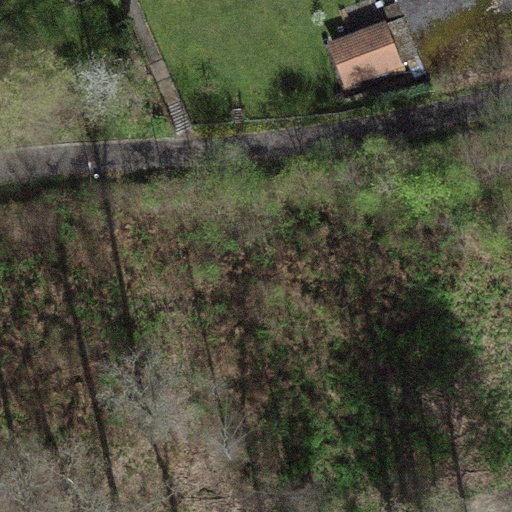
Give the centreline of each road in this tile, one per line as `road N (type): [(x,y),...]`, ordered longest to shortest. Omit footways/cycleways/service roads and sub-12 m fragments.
road 1 (track): [(0,227),(511,130)]
road 2 (track): [(511,462),(336,511)]
